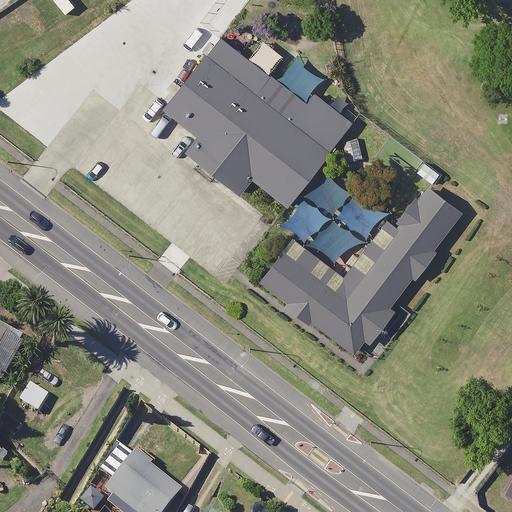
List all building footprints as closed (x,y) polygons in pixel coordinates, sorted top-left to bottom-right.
[(332,148),(207,50),(143,130),(268,228),(332,148)] [(434,170),(418,159),(410,170),(426,182),(434,170)] [(329,381),(445,235),(407,205),(322,312),(266,267),(235,307),(329,381)] [(0,370),(18,338),(0,327),(0,370)] [(147,464),(126,449),(95,491),(123,511),(156,511),(173,489),(145,468),(147,464)] [(511,462),(498,490),(511,496),(511,462)]
